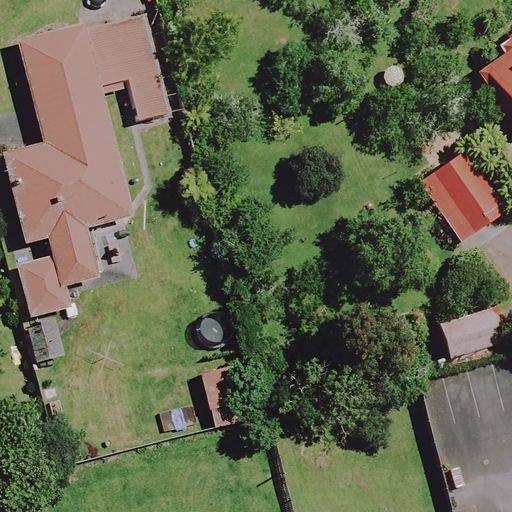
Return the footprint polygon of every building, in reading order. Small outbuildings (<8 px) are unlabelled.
[(511,26),(462,57),(511,137),(511,26)] [(39,245),(42,262),(15,268),(26,321),(70,312),(65,290),(90,284),(79,231),(126,221),(98,91),(122,86),(131,127),(163,120),(143,27),(81,40),(80,32),(13,47),(35,150),(0,157),(0,161),(19,250),(39,245)] [(498,218),(455,161),(412,193),(455,251),(498,218)] [(433,320),(444,364),(501,350),(490,306),(433,320)] [(58,360),(49,325),(21,333),(31,367),(58,360)] [(247,423),(233,367),(195,377),(209,433),(247,423)]
